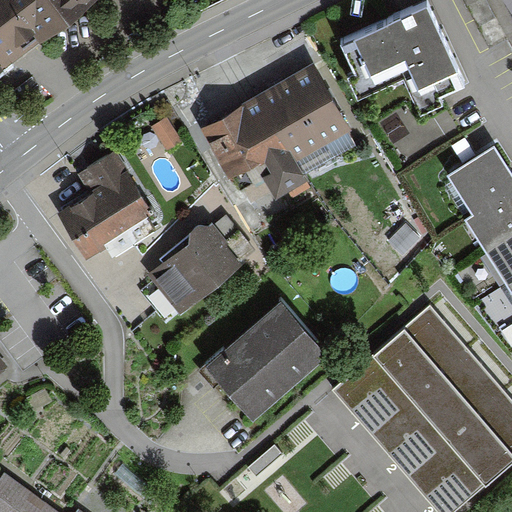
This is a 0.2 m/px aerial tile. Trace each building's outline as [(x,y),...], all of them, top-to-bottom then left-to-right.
[(0,0),(0,62),(24,43),(79,0),(0,0)] [(436,82),(464,69),(430,0),(411,0),(342,34),(355,61),(348,64),(359,87),(404,66),(420,99),(440,90),(436,82)] [(200,120),(229,171),(233,169),(242,184),(265,171),(275,189),(307,171),(305,168),(355,139),(346,124),(352,121),(313,55),(200,120)] [(167,113),(151,124),(167,149),(183,138),(167,113)] [(452,142),(463,160),(476,152),(465,134),(452,142)] [(511,169),(511,168),(494,141),(476,152),(463,160),(447,170),(473,211),(464,217),(511,290),(511,169)] [(116,145),(78,169),(90,188),(59,207),(87,254),(109,241),(113,248),(161,218),(116,145)] [(148,269),(181,311),(246,258),(212,216),(209,219),(198,218),(191,224),(190,231),(160,254),(163,257),(148,269)] [(399,251),(414,244),(418,252),(433,244),(420,218),(390,233),(399,251)] [(280,295),(205,361),(220,377),(254,416),(329,350),(280,295)] [(511,380),(437,296),(335,387),(447,511),(511,454),(511,380)] [(0,374),(9,368),(0,356),(0,374)] [(275,440),(249,462),(257,472),(283,449),(275,440)] [(0,477),(0,511),(63,511),(4,472),(0,477)]
